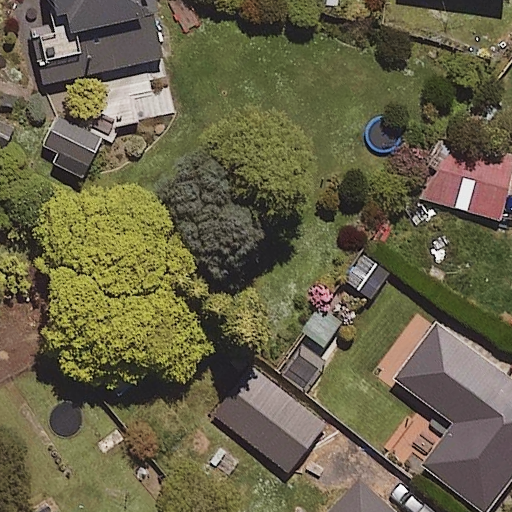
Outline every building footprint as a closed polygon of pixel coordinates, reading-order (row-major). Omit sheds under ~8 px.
[(40,76),(155,57),(145,0),(54,0),(60,31),(33,36),(40,76)] [(100,136),(68,122),(51,161),(83,175),(100,136)] [(508,179),(434,166),(427,202),(501,216),(508,179)] [(511,363),(505,372),(461,338),(417,393),(454,422),(422,462),(484,511),(511,475),(511,363)] [(324,423),(250,365),(213,411),(287,469),(324,423)] [(394,511),(355,475),(321,511),(394,511)]
